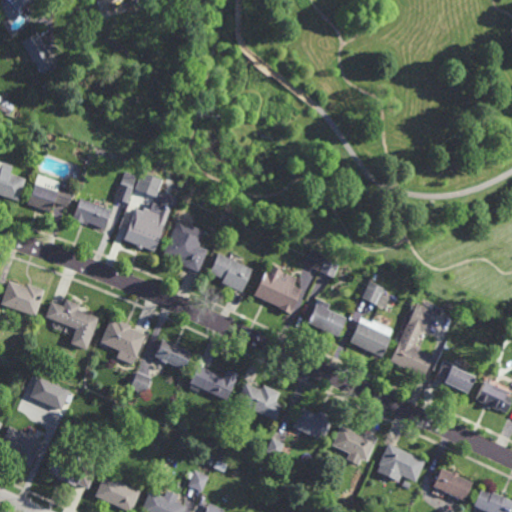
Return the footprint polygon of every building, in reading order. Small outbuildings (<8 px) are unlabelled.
[(27,0),(16,10),(12,5),(4,12),(0,7),(0,0),(27,0)] [(31,61),(20,41),(35,33),(47,52),(31,61)] [(0,99),(13,105),(8,115),(0,111),(0,95),(2,96),(0,99)] [(9,173),(26,179),(18,201),(0,194),(0,170),(3,163),(12,166),(9,173)] [(156,197),(135,189),(141,172),(162,180),(156,197)] [(65,206),(53,202),(49,213),(27,204),(38,175),(58,182),(56,188),(70,193),(65,206)] [(126,203),(114,198),(120,184),(123,177),(134,181),(126,203)] [(103,228),(87,222),(86,225),(71,219),(79,198),(110,210),(103,228)] [(163,225),(153,252),(142,247),(141,249),(135,247),(136,245),(122,240),(130,218),(138,220),(141,214),(145,216),(144,218),(163,225)] [(197,273),(182,266),(183,264),(176,261),(177,259),(162,253),(173,228),(201,240),(199,246),(207,250),(197,273)] [(318,271),(317,270),(305,265),(304,265),(311,250),(325,256),(318,271)] [(241,293),(220,283),(222,279),(208,273),(217,253),(251,269),(241,293)] [(334,277),(332,276),(321,271),(319,271),(326,256),(340,262),(340,264),(334,277)] [(296,279),(293,286),(301,290),(290,314),(279,309),(253,296),(264,271),(266,272),(269,266),(296,279)] [(26,288),(27,285),(44,291),(36,316),(1,304),(9,282),(26,288)] [(376,305),(361,298),(369,282),(384,289),(376,305)] [(77,310),(98,318),(86,351),(69,344),(75,330),(44,318),(50,302),(62,307),(65,299),(79,305),(77,310)] [(338,338),(321,329),(318,328),(308,323),(318,300),(329,305),(326,310),(347,319),(338,338)] [(422,333),(420,332),(412,348),(431,357),(422,378),(389,362),(406,324),(406,325),(416,304),(432,312),(422,333)] [(371,323),(372,321),(392,330),(388,338),(390,339),(382,358),(349,343),(361,318),(371,323)] [(131,326),(129,329),(144,336),(131,365),(117,358),(120,352),(99,343),(109,320),(116,323),(118,320),(131,326)] [(182,370),(166,362),(165,363),(163,363),(161,362),(161,360),(153,357),(161,340),(190,353),(182,370)] [(467,394),(458,390),(457,392),(433,381),(443,361),(456,367),(455,369),(474,378),(467,394)] [(223,378),(227,370),(238,375),(226,401),(199,389),(197,393),(189,389),(190,386),(188,384),(197,365),(223,378)] [(143,394),(129,389),(136,372),(150,378),(143,394)] [(68,388),(35,378),(29,399),(62,409),(68,388)] [(511,401),(506,414),(498,410),(498,411),(475,401),(484,382),(506,392),(504,395),(511,398),(511,401)] [(260,391),(263,386),(279,394),(275,403),(282,406),(275,422),(236,403),(245,384),(260,391)] [(63,418),(50,413),(56,399),(69,404),(63,418)] [(317,415),(318,412),(334,419),(323,442),(291,428),(301,408),(317,415)] [(30,468),(13,460),(14,456),(0,449),(0,446),(9,427),(42,441),(30,468)] [(361,436),(362,432),(377,439),(366,463),(361,460),(359,467),(346,461),(349,455),(332,447),(341,427),(361,436)] [(277,458),(265,453),(271,439),(284,445),(277,458)] [(415,483),(400,476),(397,483),(376,473),(379,466),(377,466),(387,445),(424,462),(415,483)] [(225,460),(228,461),(223,474),(212,469),(217,457),(218,457),(220,454),(226,456),(225,460)] [(96,469),(87,489),(75,484),(74,488),(58,481),(59,479),(47,473),(54,457),(66,462),(68,457),(96,469)] [(451,474),(452,472),(457,474),(456,477),(472,484),(464,502),(446,494),(444,499),(432,494),(434,489),(432,488),(441,469),(451,474)] [(201,493),(187,487),(194,471),(208,478),(201,493)] [(130,511),(125,511),(93,498),(103,476),(139,493),(130,511)] [(408,490),(401,487),(404,481),(410,484),(408,490)] [(490,496),(492,493),(511,502),(511,511),(483,511),(473,507),(480,491),(490,496)] [(163,498),(165,492),(177,497),(176,500),(181,502),(180,505),(185,508),(183,511),(140,511),(149,492),(163,498)] [(221,511),(222,509),(207,503),(202,511),(221,511)]
